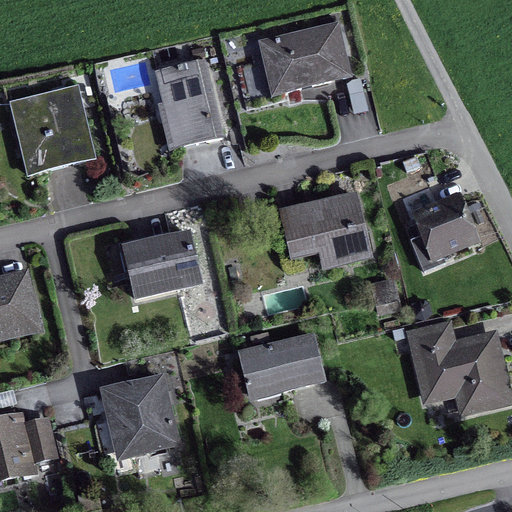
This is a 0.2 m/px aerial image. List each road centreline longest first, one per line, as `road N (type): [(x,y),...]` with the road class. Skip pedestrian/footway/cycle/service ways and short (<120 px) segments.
road 1 (residential): [(511,223),(469,140),(421,134),(0,240)]
road 2 (residential): [(330,511),(511,466)]
road 3 (track): [(469,140),(397,0)]
